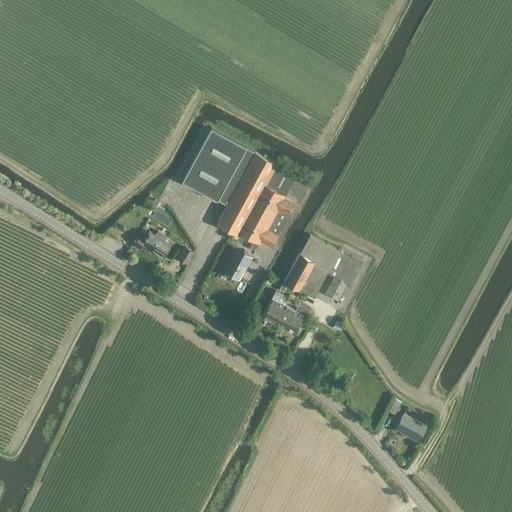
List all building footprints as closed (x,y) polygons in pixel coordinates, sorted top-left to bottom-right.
[(210,126),(181,180),(217,200),(218,199),(226,203),(216,222),(238,234),(239,231),(259,242),(261,240),(271,246),(295,203),(285,197),(286,194),(297,173),(210,126)] [(170,244),(165,240),(168,235),(158,230),(155,234),(149,230),(145,237),(140,234),(133,244),(140,248),(142,244),(163,257),(170,244)] [(327,272),(333,276),(325,291),(338,298),(346,285),(349,287),(362,262),(339,251),(339,250),(309,234),(284,281),(300,290),(314,297),(327,272)] [(194,251),(185,245),(177,258),(186,263),(194,251)] [(252,254),(237,245),(222,272),(230,277),(232,273),(239,278),(252,254)] [(274,321),(276,321),(288,297),(282,295),(283,293),(275,289),(262,315),(269,318),(270,320),(273,322),(274,321)] [(260,313),(267,298),(260,294),(253,309),(260,313)] [(295,309),(290,306),(293,300),(288,297),(276,321),(295,331),(302,317),(305,319),(308,313),(296,306),(295,309)] [(395,412),(401,401),(395,398),(389,409),(395,412)] [(418,440),(427,425),(403,412),(397,424),(408,431),(406,434),(418,440)]
